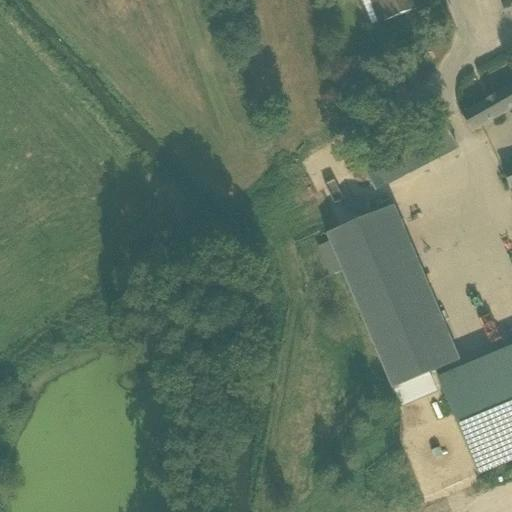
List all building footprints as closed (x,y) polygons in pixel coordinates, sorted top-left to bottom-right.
[(369,0),(379,25),(384,23),(374,0),(369,0)] [(374,0),(384,23),(417,10),(413,0),(374,0)] [(511,110),(511,88),(461,118),(470,134),(511,110)] [(362,170),(374,192),(457,148),(444,126),(362,170)] [(511,170),(503,174),(509,191),(511,189),(511,170)] [(393,209),(385,212),(451,366),(459,363),(393,209)] [(451,366),(385,212),(326,237),(392,391),(451,366)] [(511,349),(439,380),(480,476),(511,462),(511,349)]
